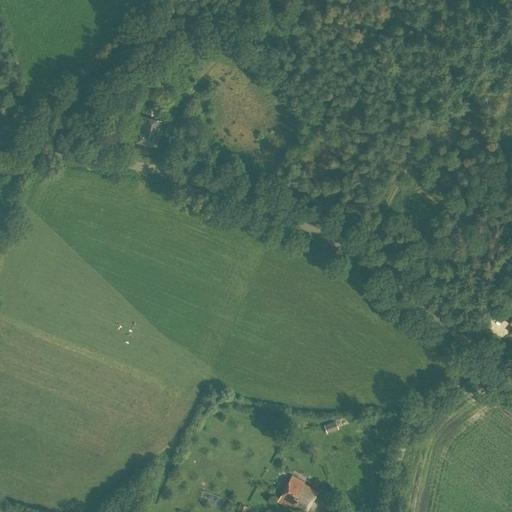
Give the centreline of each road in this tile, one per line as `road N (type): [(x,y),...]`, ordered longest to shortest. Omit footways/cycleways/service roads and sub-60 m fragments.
road 1 (unclassified): [(482,358),(358,252),(259,202),(0,136)]
road 2 (unclassified): [(387,511),(412,426),(482,358)]
